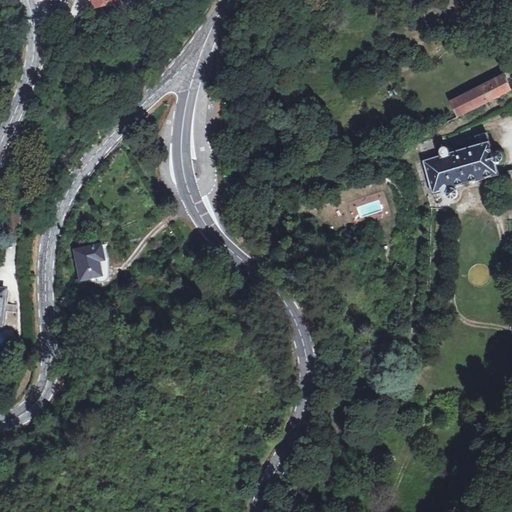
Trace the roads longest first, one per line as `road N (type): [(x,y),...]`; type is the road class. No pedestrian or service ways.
road 1 (secondary): [(258,511),(306,402),(304,350),(280,298),(209,228),(184,180),(181,125),(205,44)]
road 2 (secondary): [(0,421),(34,403),(45,382),(49,241),(72,187),(106,141),(205,44)]
road 3 (track): [(185,0),(125,29),(60,46),(33,43)]
